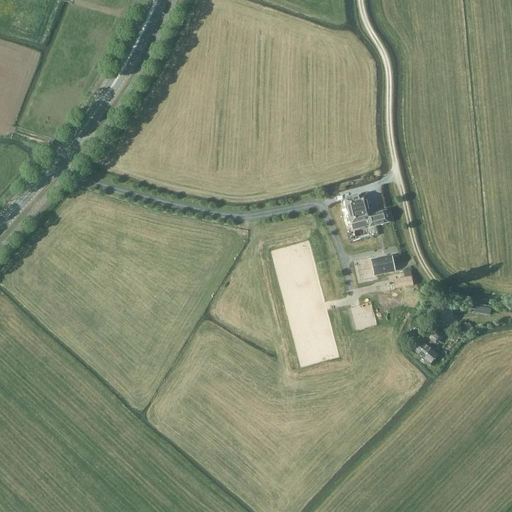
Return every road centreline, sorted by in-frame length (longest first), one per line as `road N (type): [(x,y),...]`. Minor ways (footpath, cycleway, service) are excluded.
road 1 (track): [(454,322),(411,235),(390,135),(386,63),(360,0)]
road 2 (secondary): [(0,225),(107,93)]
